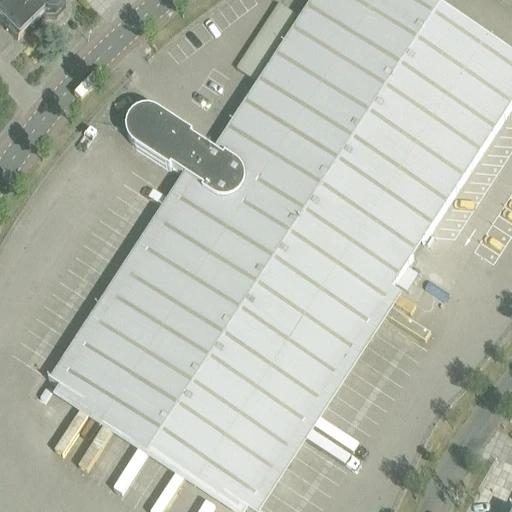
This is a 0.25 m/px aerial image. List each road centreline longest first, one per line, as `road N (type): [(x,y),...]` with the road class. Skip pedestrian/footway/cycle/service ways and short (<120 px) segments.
road 1 (unclassified): [(0,176),(71,86),(167,0)]
road 2 (unknown): [(332,511),(468,337)]
road 3 (unclassified): [(436,511),(457,462),(511,392)]
